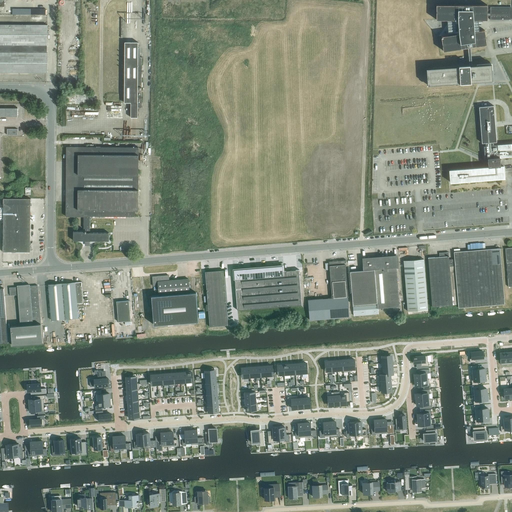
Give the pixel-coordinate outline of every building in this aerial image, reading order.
[(209,16),(209,1),(182,2),(182,16),(209,16)] [(479,30),(478,20),(487,20),(487,5),(436,5),(436,20),(447,20),(448,35),(441,36),(443,51),(486,44),(484,30),(479,30)] [(511,19),(511,6),(490,7),(490,20),(511,19)] [(47,45),(47,25),(0,24),(0,72),(47,72),(47,52),(47,45)] [(142,57),(140,57),(140,47),(138,47),(138,42),(124,42),(124,102),(131,102),(131,117),(137,117),(137,107),(141,107),(142,57)] [(492,75),(491,64),(426,68),(428,85),(493,80),(492,75)] [(511,156),(511,143),(493,145),(493,142),(497,142),(494,106),(479,107),(482,143),(485,143),(486,146),(484,146),(485,158),(488,158),(488,161),(488,164),(488,167),(473,168),(471,168),(449,170),(450,179),(450,182),(453,182),(496,179),(498,178),(504,178),(503,166),(502,166),(500,166),(500,157),(501,157),(511,156)] [(18,108),(17,108),(0,107),(0,115),(17,116),(18,116),(18,108)] [(138,187),(138,160),(138,147),(66,147),(66,216),(84,216),(84,228),(85,228),(85,231),(73,231),(73,240),(86,241),(86,242),(88,242),(88,241),(109,241),(109,233),(90,232),(90,216),(96,216),(114,216),(135,217),(135,210),(138,210),(138,187)] [(30,220),(30,203),(30,198),(3,198),(3,253),(3,251),(30,252),(30,245),(30,220)] [(454,259),(452,259),(452,266),(455,266),(458,307),(505,304),(500,248),(454,252),(454,259)] [(449,266),(452,266),(452,259),(449,259),(449,256),(449,252),(439,253),(440,257),(428,257),(428,258),(432,307),(453,305),(449,266)] [(364,270),(350,271),(353,306),(354,315),(378,313),(378,307),(399,306),(396,268),(397,268),(397,263),(396,256),(364,258),(364,270)] [(408,311),(428,309),(424,259),(404,261),(408,311)] [(349,317),(348,296),(345,264),(346,264),(345,260),(329,262),(332,298),(308,300),(309,320),(349,317)] [(299,269),(296,270),(283,271),(283,265),(241,269),(241,274),(234,275),(237,310),(302,305),(299,269)] [(205,272),(208,312),(210,326),(228,325),(224,270),(205,272)] [(168,275),(152,276),(153,286),(158,286),(159,295),(189,292),(188,279),(169,280),(168,275)] [(82,282),(75,282),(48,285),(51,320),(65,319),(78,318),(77,303),(83,303),(82,290),(81,282),(82,282)] [(11,287),(9,287),(10,295),(18,295),(20,325),(11,326),(12,345),(42,343),(38,285),(36,285),(36,286),(11,287)] [(0,343),(8,343),(6,312),(4,288),(0,288),(0,343)] [(196,292),(189,293),(189,292),(159,295),(151,296),(154,325),(198,321),(196,292)] [(116,301),(117,312),(118,322),(131,321),(129,300),(116,301)] [(471,358),(470,359),(470,362),(476,362),(476,358),(483,358),(483,351),(470,352),(471,358)] [(427,355),(413,357),(414,363),(421,362),(422,366),(429,365),(428,361),(428,362),(427,355)] [(477,365),(471,366),(471,369),(472,369),(472,372),(472,375),(471,375),(485,374),(485,368),(477,369),(477,365)] [(422,373),(414,374),(415,380),(428,379),(428,378),(427,373),(429,373),(429,369),(422,370),(422,373)] [(98,379),(90,379),(90,386),(109,385),(108,378),(105,378),(105,371),(97,372),(98,379)] [(485,374),(471,375),(472,381),(472,385),(478,384),(478,381),(486,380),(485,374)] [(428,379),(415,380),(415,386),(423,385),(423,389),(430,388),(430,384),(429,378),(428,378),(428,379)] [(41,383),(27,384),(28,391),(36,391),(36,394),(46,393),(46,388),(41,388),(41,383)] [(478,385),(472,386),(473,389),(475,389),(475,395),(487,394),(486,388),(479,389),(478,385)] [(424,393),(416,394),(416,399),(429,398),(429,393),(430,393),(429,389),(423,389),(424,393)] [(101,390),(94,391),(95,395),(96,400),(110,399),(109,393),(102,394),(101,391),(101,390)] [(339,393),(339,395),(340,395),(340,405),(346,404),(346,401),(350,401),(349,392),(339,393)] [(37,399),(29,399),(30,405),(44,404),(43,398),(45,398),(45,394),(37,395),(37,399)] [(475,401),(474,401),(474,404),(480,404),(480,401),(487,400),(487,394),(475,395),(475,401)] [(297,396),(287,397),(288,406),(292,405),(292,408),(298,408),(297,397),(298,397),(298,396),(297,396)] [(429,398),(416,399),(417,405),(425,405),(425,408),(432,408),(432,404),(431,404),(431,398),(429,398)] [(96,406),(95,406),(96,410),(103,409),(103,408),(103,406),(110,405),(110,399),(96,400),(96,406)] [(44,404),(30,405),(30,411),(38,410),(38,414),(45,413),(45,410),(44,410),(44,404)] [(480,405),(474,405),(474,409),(475,409),(475,415),(474,415),(488,414),(488,408),(480,408),(480,405)] [(425,413),(418,413),(418,419),(431,418),(431,413),(431,409),(425,409),(425,413)] [(103,410),(96,411),(96,415),(98,415),(98,421),(111,420),(111,413),(105,414),(103,414),(103,411),(103,410)] [(488,414),(474,415),(475,421),(475,424),(481,424),(481,420),(489,420),(488,414)] [(37,419),(30,420),(30,426),(45,425),(44,419),(45,419),(44,415),(37,416),(37,419)] [(399,423),(396,423),(396,431),(400,430),(406,429),(405,415),(399,415),(399,423)] [(505,426),(501,426),(501,432),(505,431),(511,430),(510,417),(504,418),(505,426)] [(431,418),(418,419),(419,425),(426,425),(426,428),(434,428),(433,424),(431,424),(431,418)] [(375,428),(371,428),(372,435),(376,435),(376,434),(381,434),(380,419),(374,420),(375,428)] [(386,419),(380,419),(381,434),(387,433),(387,434),(391,433),(390,426),(387,427),(386,419)] [(335,421),(330,422),(331,436),(336,435),(336,437),(340,436),(340,429),(336,429),(335,421)] [(324,430),(319,430),(320,437),(325,437),(325,436),(331,436),(330,422),(324,422),(324,430)] [(350,430),(346,430),(347,438),(351,437),(356,436),(355,422),(349,422),(350,430)] [(361,422),(355,422),(356,436),(362,436),(367,436),(366,429),(362,429),(361,422)] [(299,431),(295,431),(296,439),(299,438),(305,437),(304,423),(298,423),(299,431)] [(310,423),(304,423),(305,437),(316,436),(316,430),(311,430),(310,423)] [(274,435),(268,436),(268,443),(275,442),(274,442),(280,441),(280,440),(279,427),(273,428),(274,435)] [(285,427),(279,427),(280,440),(286,440),(286,442),(290,441),(289,434),(286,434),(285,427)] [(483,427),(473,428),(474,432),(474,439),(487,438),(486,435),(486,430),(483,431),(483,427)] [(209,431),(205,432),(207,445),(210,444),(210,441),(214,441),(217,441),(217,439),(216,428),(214,428),(209,429),(209,431)] [(186,438),(182,439),(183,446),(186,446),(186,442),(192,442),(191,430),(185,431),(186,438)] [(197,430),(191,430),(192,442),(192,444),(198,444),(198,445),(203,444),(202,437),(197,437),(197,430)] [(259,430),(252,430),(253,443),(260,442),(260,445),(264,445),(263,432),(259,432),(259,430)] [(426,433),(424,433),(424,441),(437,440),(436,430),(426,431),(426,433)] [(162,440),(156,441),(156,447),(156,451),(163,450),(162,447),(168,446),(167,432),(161,433),(162,440)] [(173,432),(167,432),(168,446),(174,446),(174,447),(178,446),(177,439),(174,439),(173,432)] [(138,441),(134,441),(135,449),(138,448),(144,447),(143,433),(137,434),(138,441)] [(149,433),(143,433),(144,447),(150,447),(154,447),(153,440),(150,440),(149,433)] [(125,435),(119,436),(120,448),(120,449),(126,448),(126,449),(130,449),(129,443),(126,443),(125,435)] [(101,436),(94,437),(95,449),(102,448),(102,447),(105,447),(105,441),(102,441),(101,436)] [(114,444),(110,444),(111,452),(115,451),(114,448),(120,448),(119,436),(113,436),(114,444)] [(81,438),(71,439),(72,452),(81,452),(81,454),(87,454),(86,442),(81,442),(81,438)] [(55,445),(52,445),(53,456),(58,455),(58,454),(57,454),(57,451),(63,451),(64,451),(63,439),(58,440),(58,441),(55,441),(55,445)] [(31,449),(28,450),(28,457),(32,457),(32,456),(38,455),(37,441),(31,442),(31,449)] [(43,441),(37,441),(38,455),(38,454),(43,454),(44,456),(47,455),(47,448),(43,449),(43,441)] [(7,452),(4,453),(4,460),(8,459),(14,458),(12,444),(7,445),(7,452)] [(18,444),(12,444),(14,458),(14,457),(19,457),(19,459),(23,458),(23,451),(19,451),(18,444)] [(488,475),(479,476),(480,487),(484,487),(489,487),(489,483),(492,483),(492,484),(497,484),(496,477),(496,473),(488,474),(488,475)] [(416,477),(409,477),(410,486),(410,487),(413,487),(413,491),(421,491),(420,487),(425,487),(425,482),(420,482),(420,479),(416,479),(416,477)] [(342,486),(339,486),(339,491),(342,491),(342,494),(349,494),(349,495),(353,495),(352,485),(349,485),(348,480),(341,480),(342,486)] [(395,480),(388,480),(389,493),(395,492),(395,493),(396,493),(396,490),(401,490),(400,481),(395,481),(395,480)] [(296,486),(289,486),(289,498),(297,498),(297,495),(303,494),(302,487),(302,484),(302,482),(296,483),(296,486)] [(364,486),(363,486),(363,490),(364,490),(364,494),(369,494),(370,494),(370,493),(372,493),(372,490),(376,490),(376,482),(372,482),(369,482),(363,482),(364,486)] [(313,486),(310,486),(311,494),(313,494),(313,497),(319,496),(322,496),(322,495),(322,496),(322,493),(328,493),(328,485),(322,485),(319,485),(313,485),(313,486)] [(273,487),(265,488),(266,499),(274,499),(274,496),(280,496),(279,486),(273,486),(273,487)] [(173,493),(170,494),(171,502),(173,502),(173,505),(181,504),(181,503),(187,503),(186,493),(180,493),(180,492),(173,493)] [(199,497),(195,497),(195,503),(199,502),(199,503),(208,503),(208,502),(210,502),(210,497),(208,497),(207,492),(198,493),(199,497)] [(150,500),(148,500),(148,506),(154,506),(154,505),(158,505),(158,503),(159,502),(159,501),(160,501),(160,495),(160,493),(151,494),(151,500),(150,500)] [(100,503),(98,503),(99,509),(103,509),(103,508),(108,508),(107,505),(107,504),(110,504),(110,502),(113,501),(113,499),(116,499),(116,496),(107,496),(107,494),(100,495),(100,503)] [(129,500),(125,500),(125,504),(125,506),(129,506),(129,507),(136,506),(136,507),(137,507),(136,499),(139,499),(139,500),(139,494),(138,494),(138,495),(136,495),(135,495),(130,495),(129,495),(129,496),(129,500)] [(52,503),(50,503),(50,508),(53,508),(53,511),(62,511),(62,508),(68,507),(67,499),(61,500),(61,499),(60,499),(60,496),(53,496),(53,499),(52,499),(52,503)] [(86,497),(77,498),(78,506),(80,506),(80,508),(87,507),(87,504),(91,504),(91,498),(86,498),(86,497)] [(0,511),(4,511),(9,511),(8,502),(4,503),(3,498),(0,498),(0,511)]
